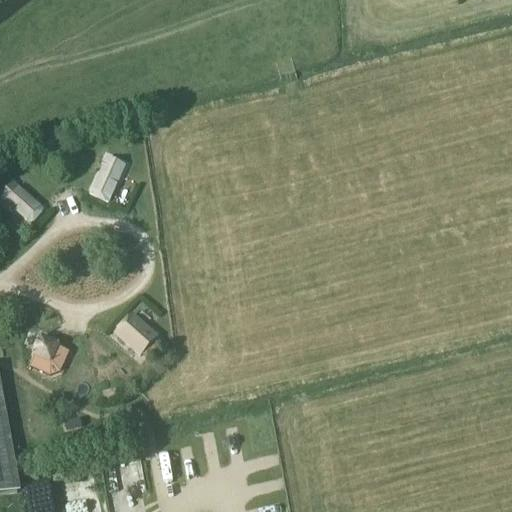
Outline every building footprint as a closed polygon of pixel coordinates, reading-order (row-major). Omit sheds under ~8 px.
[(108,206),(126,167),(106,159),(90,197),(93,198),(92,199),(105,205),(105,204),(108,206)] [(44,212),(13,184),(0,198),(0,200),(30,227),(33,225),(33,226),(42,215),(42,214),(44,212)] [(133,316),(115,336),(140,358),(141,357),(156,340),(158,338),(133,316)] [(56,332),(45,363),(70,372),(81,342),(56,332)] [(118,399),(116,391),(104,394),(105,402),(118,399)] [(0,497),(4,497),(17,494),(0,398),(0,497)]
